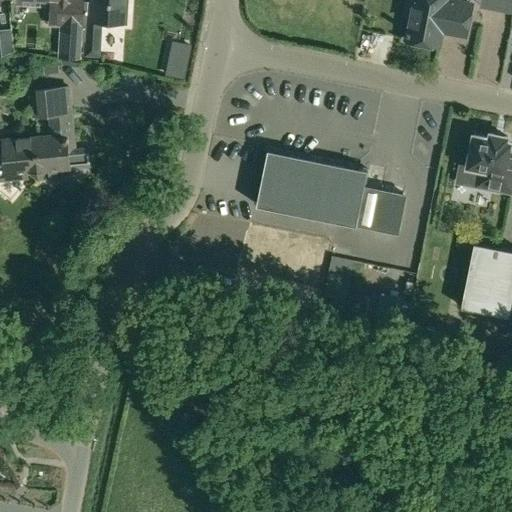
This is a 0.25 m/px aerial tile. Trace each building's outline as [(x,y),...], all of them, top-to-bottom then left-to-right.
[(52,0),(51,24),(61,24),(59,57),(81,59),(83,26),(82,26),(83,0),(52,0)] [(94,0),(93,21),(125,23),(126,0),(94,0)] [(409,0),(407,10),(410,10),(405,38),(441,45),(443,31),(466,36),(473,1),(469,0),(409,0)] [(14,48),(11,28),(0,29),(0,41),(0,45),(2,56),(14,50),(14,48)] [(84,55),(102,56),(102,38),(84,37),(84,55)] [(172,49),(190,53),(192,42),(175,38),(172,49)] [(69,167),(90,165),(88,148),(75,149),(69,87),(31,90),(33,116),(50,115),(52,135),(30,137),(32,154),(36,153),(39,177),(45,170),(49,169),(50,174),(70,172),(69,167)] [(491,135),(490,139),(474,135),(467,167),(482,170),(479,182),(511,188),(511,182),(511,147),(509,147),(510,143),(506,142),(507,138),(491,135)] [(31,171),(39,177),(36,153),(32,154),(30,137),(3,140),(4,146),(0,146),(0,145),(0,169),(6,169),(7,178),(27,176),(27,172),(31,171)] [(258,205),(356,225),(368,170),(269,149),(258,205)] [(365,184),(356,225),(395,233),(403,192),(365,184)] [(511,308),(511,248),(474,241),(461,306),(511,316),(511,308)] [(0,306),(0,319),(8,343),(27,336),(19,312),(4,317),(0,306)]
